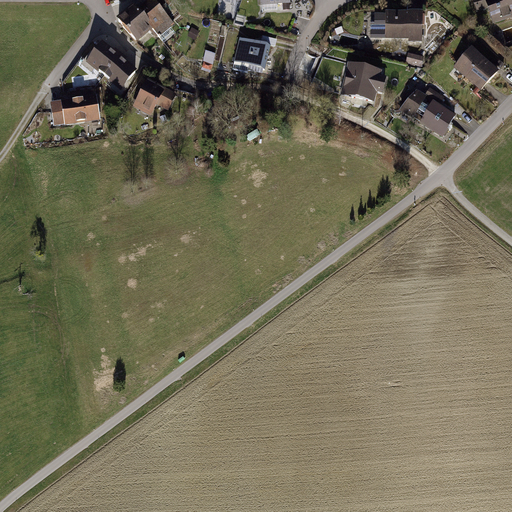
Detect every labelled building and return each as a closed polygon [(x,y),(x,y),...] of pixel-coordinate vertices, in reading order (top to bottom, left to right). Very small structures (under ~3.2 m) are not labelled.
[(511,0),(475,0),(479,12),(490,8),(495,24),(511,18),(511,0)] [(135,8),(118,23),(137,44),(154,30),(160,38),(175,25),(161,9),(147,21),(135,8)] [(387,16),(376,16),(376,26),(373,26),(372,40),(410,40),(410,42),(422,43),(423,13),(387,13),(387,16)] [(241,41),(234,72),(248,75),(250,67),(265,71),(271,48),(241,41)] [(103,45),(87,64),(122,92),(138,73),(103,45)] [(472,50),(456,68),(482,92),(498,73),(472,50)] [(424,59),(410,55),(407,64),(422,67),(424,59)] [(381,72),(350,65),(342,97),(373,104),(376,94),(383,96),(386,80),(380,78),(381,72)] [(149,80),(134,107),(153,117),(159,106),(169,112),(178,95),(149,80)] [(444,98),(430,90),(427,96),(441,104),(444,98)] [(426,117),(422,124),(443,137),(455,118),(433,104),(429,111),(423,107),(427,100),(418,94),(402,112),(414,119),(418,112),(426,117)] [(98,97),(51,104),(55,128),(101,120),(98,97)]
